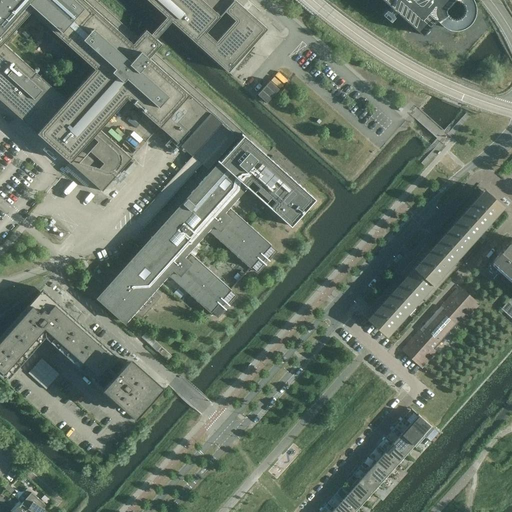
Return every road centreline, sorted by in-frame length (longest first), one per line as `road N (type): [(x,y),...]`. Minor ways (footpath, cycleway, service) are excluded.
road 1 (residential): [(306,511),(418,386),(335,312)]
road 2 (unclassified): [(335,312),(320,317),(223,426)]
road 3 (unclassified): [(232,434),(335,312)]
road 4 (residential): [(83,303),(202,405)]
road 5 (unclassified): [(335,312),(417,217)]
